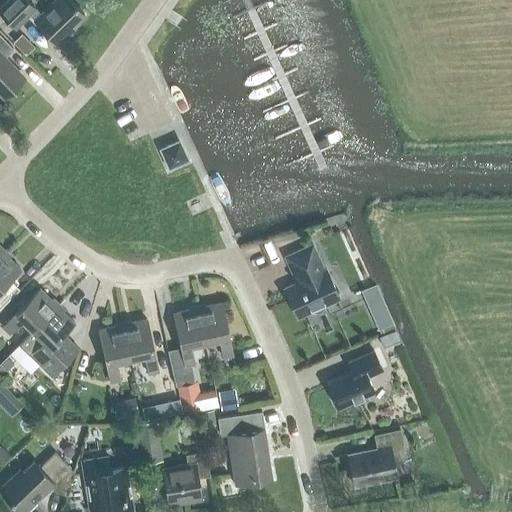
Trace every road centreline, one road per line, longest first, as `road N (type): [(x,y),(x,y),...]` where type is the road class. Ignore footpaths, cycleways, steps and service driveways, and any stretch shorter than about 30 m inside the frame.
road 1 (residential): [(318,511),(292,394),(235,268),(217,261),(145,275),(104,269),(0,187)]
road 2 (residential): [(154,0),(107,64),(0,177)]
